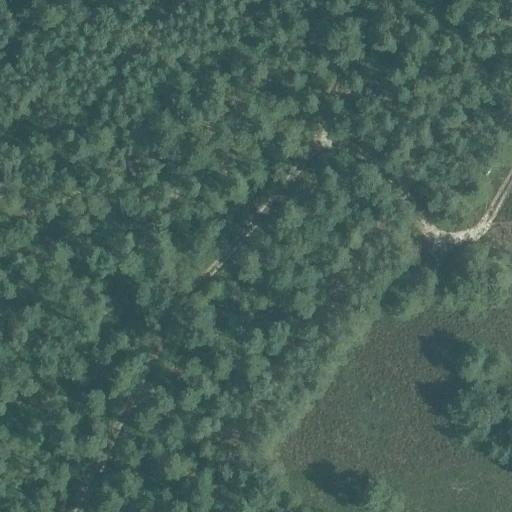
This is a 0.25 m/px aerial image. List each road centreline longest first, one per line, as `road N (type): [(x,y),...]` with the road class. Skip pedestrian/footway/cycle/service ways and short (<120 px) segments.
road 1 (track): [(318,133),(157,334),(63,511)]
road 2 (track): [(318,133),(372,160),(434,237),(461,238),(484,226),(511,178)]
road 3 (track): [(408,0),(336,91),(318,133)]
